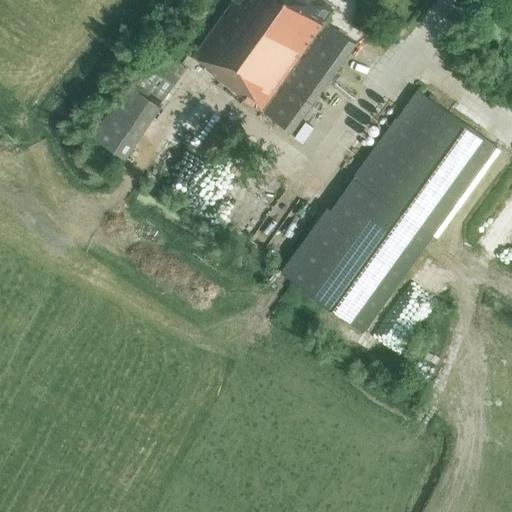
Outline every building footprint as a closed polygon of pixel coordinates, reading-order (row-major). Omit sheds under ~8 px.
[(336,6),(327,0),(234,0),(194,57),(216,73),(214,75),(292,131),(355,43),(325,22),(336,6)] [(163,102),(188,68),(158,46),(133,80),(163,102)] [(126,158),(161,106),(129,84),(94,136),(126,158)] [(418,89),(283,273),(361,330),(496,147),(418,89)] [(212,159),(231,133),(218,123),(199,149),(212,159)] [(268,245),(297,196),(287,190),(258,240),(268,245)]
